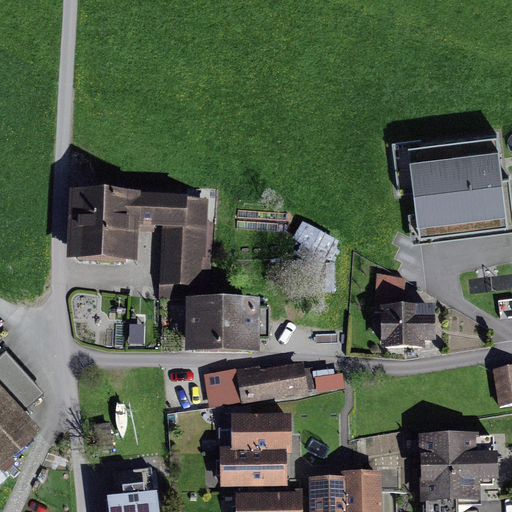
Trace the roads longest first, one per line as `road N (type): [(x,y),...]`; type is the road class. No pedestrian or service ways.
road 1 (residential): [(60,345),(87,358),(401,368),(511,350)]
road 2 (unclassified): [(72,0),(60,345)]
road 3 (unclassified): [(60,345),(80,511)]
